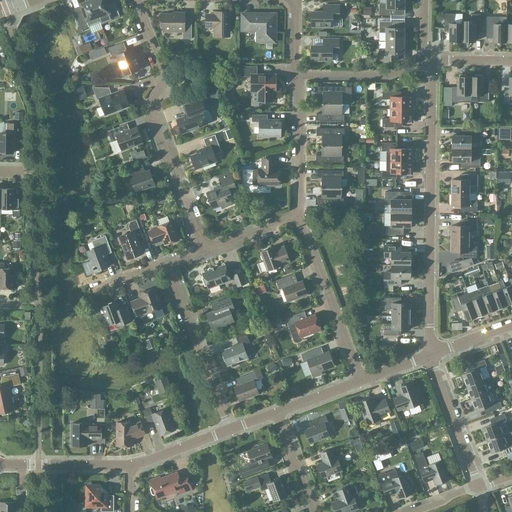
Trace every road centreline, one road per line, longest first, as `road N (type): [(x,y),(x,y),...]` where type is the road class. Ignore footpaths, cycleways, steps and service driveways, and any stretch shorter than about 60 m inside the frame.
road 1 (residential): [(431,354),(426,61)]
road 2 (residential): [(204,250),(150,108),(164,75),(134,0)]
road 3 (residential): [(361,380),(297,212)]
road 4 (residential): [(229,429),(166,264)]
road 5 (residential): [(476,485),(431,354)]
road 6 (residential): [(297,212),(295,75)]
road 7 (residential): [(295,75),(385,76),(426,61)]
road 8 (residential): [(131,465),(0,464)]
